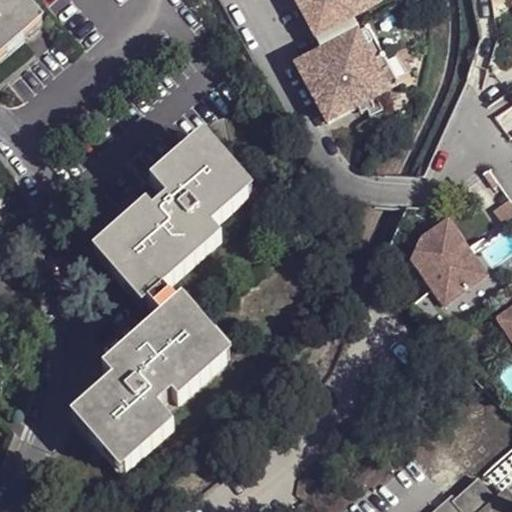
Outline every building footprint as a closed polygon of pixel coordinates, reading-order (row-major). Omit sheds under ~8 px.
[(40,21),(20,0),(0,0),(0,56),(8,50),(40,21)] [(371,0),(297,0),(317,38),(375,7),(371,0)] [(335,48),(299,67),(329,124),(386,92),(357,36),(362,33),(358,26),(331,40),(335,48)] [(362,33),(357,36),(386,92),(399,85),(369,29),(362,33)] [(100,253),(148,308),(149,308),(164,294),(222,242),(212,232),(249,199),(200,145),(152,187),(168,205),(153,218),(147,211),(123,232),(100,253)] [(448,228),(427,243),(464,294),(484,280),(448,228)] [(427,243),(408,257),(444,308),(464,294),(427,243)] [(0,298),(23,279),(6,260),(0,264),(0,298)] [(149,308),(162,323),(177,309),(164,294),(149,308)] [(226,364),(178,309),(162,323),(127,355),(105,374),(114,385),(78,418),(126,473),(173,431),(158,413),(173,400),(179,407),(226,364)] [(511,310),(496,322),(511,344),(511,310)] [(511,511),(511,492),(488,511),(511,511)]
